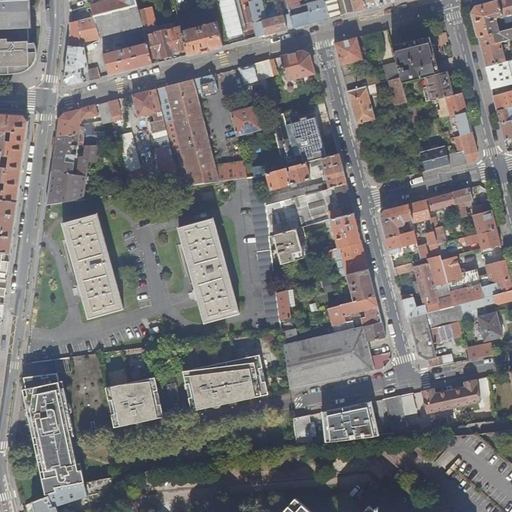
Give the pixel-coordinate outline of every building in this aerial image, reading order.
[(0,0),(0,29),(29,28),(31,28),(30,0),(0,0)] [(105,0),(89,5),(92,17),(93,16),(137,5),(135,0),(105,0)] [(217,0),(228,37),(243,33),(234,0),(217,0)] [(254,0),(249,1),(258,37),(288,29),(284,14),(267,18),(262,0),(254,0)] [(286,0),(288,9),(299,6),(297,0),(286,0)] [(290,16),(293,28),(329,19),(323,0),(322,0),(319,1),(308,4),(310,11),(290,16)] [(323,0),(329,19),(340,16),(336,0),(350,0),(354,12),(364,9),(361,0),(323,0)] [(336,0),(340,16),(354,12),(350,0),(336,0)] [(361,0),(364,9),(400,0),(361,0)] [(511,0),(499,0),(498,1),(502,16),(511,13),(511,8),(511,7),(511,0)] [(471,12),(477,37),(498,32),(494,19),(496,17),(499,17),(499,19),(502,18),(502,16),(498,1),(475,6),(471,12)] [(289,13),(290,16),(310,11),(308,4),(299,6),(288,9),(289,13)] [(137,5),(93,16),(99,38),(125,31),(143,26),(138,8),(137,5)] [(146,42),(150,58),(161,56),(162,57),(172,54),(172,53),(186,49),(181,30),(180,26),(173,28),(172,23),(156,26),(151,8),(144,9),(143,7),(138,8),(143,26),(145,36),(146,42)] [(284,14),(288,29),(293,28),(290,16),(289,13),(284,14)] [(69,86),(83,82),(81,68),(88,66),(85,47),(84,41),(96,38),(96,41),(100,41),(99,38),(93,16),(92,17),(70,22),(70,31),(70,33),(63,80),(69,86)] [(186,49),(188,55),(223,46),(217,20),(181,30),(186,49)] [(125,31),(128,41),(145,36),(143,26),(125,31)] [(30,66),(29,28),(0,29),(0,72),(20,72),(19,66),(30,66)] [(477,37),(485,65),(505,61),(502,48),(504,48),(503,44),(501,45),(500,41),(511,38),(511,28),(505,30),(498,32),(477,37)] [(362,60),(356,37),(334,43),(347,92),(374,84),(379,83),(375,69),(355,74),(352,63),(362,60)] [(425,76),(438,73),(428,37),(392,46),(396,62),(400,77),(401,82),(425,76)] [(103,53),(109,75),(152,64),(150,58),(146,42),(122,48),(121,45),(121,42),(114,44),(115,50),(103,53)] [(287,79),(313,73),(309,56),(302,51),(281,57),(287,79)] [(485,65),(491,89),(511,83),(511,79),(510,70),(511,69),(511,59),(505,61),(485,65)] [(273,76),(268,60),(239,67),(243,85),(257,81),(257,80),(273,76)] [(400,77),(396,62),(383,66),(387,81),(388,80),(400,77)] [(89,72),(91,80),(100,78),(97,70),(89,72)] [(451,96),(446,71),(438,73),(425,76),(431,101),(437,99),(451,96)] [(193,79),(197,95),(203,94),(204,96),(217,93),(212,74),(193,79)] [(407,102),(401,82),(400,77),(388,80),(395,105),(407,102)] [(181,186),(219,181),(214,166),(197,95),(193,79),(155,89),(181,186)] [(374,84),(347,92),(356,124),(374,119),(368,96),(377,93),(374,84)] [(276,100),(282,99),(280,87),(273,88),(276,100)] [(261,104),(266,103),(276,100),(273,88),(258,92),(261,104)] [(166,189),(181,186),(155,89),(132,95),(138,117),(153,113),(155,121),(150,123),(157,148),(156,148),(166,189)] [(511,106),(511,89),(492,95),(496,111),(511,106)] [(466,111),(461,93),(451,96),(437,99),(441,112),(438,112),(439,118),(455,114),(466,111)] [(108,102),(113,121),(113,122),(121,119),(120,114),(121,114),(117,99),(108,102)] [(108,102),(99,104),(103,123),(113,121),(108,102)] [(59,118),(57,137),(79,134),(83,134),(84,126),(80,126),(80,120),(98,115),(95,105),(71,111),(63,113),(59,118)] [(236,136),(262,129),(255,105),(230,112),(236,136)] [(511,106),(496,111),(499,123),(511,120),(511,106)] [(471,132),(466,111),(455,114),(460,135),(471,132)] [(0,199),(17,202),(23,163),(28,122),(24,115),(0,113),(0,199)] [(321,159),(326,158),(322,142),(324,142),(321,131),(318,132),(315,118),(307,120),(306,118),(300,120),(301,122),(292,124),(303,164),(305,163),(310,162),(318,160),(321,159)] [(511,120),(499,123),(504,140),(511,138),(511,120)] [(447,132),(441,133),(443,140),(449,139),(447,132)] [(478,155),(471,132),(460,135),(464,151),(459,152),(447,155),(449,163),(450,168),(474,162),(478,155)] [(118,144),(131,193),(146,191),(131,133),(116,136),(118,144)] [(55,152),(53,172),(61,173),(60,179),(82,183),(83,176),(81,176),(82,169),(78,169),(79,163),(76,163),(76,158),(70,158),(71,155),(76,156),(78,145),(79,134),(57,137),(55,152)] [(464,151),(460,135),(454,137),(459,152),(464,151)] [(420,152),(425,171),(438,168),(440,166),(440,165),(449,163),(447,155),(444,146),(440,147),(438,146),(436,145),(432,145),(430,146),(427,148),(427,151),(420,152)] [(346,184),(338,154),(333,156),(326,158),(321,159),(322,163),(324,169),(325,175),(323,175),(324,178),(326,178),(328,186),(321,188),(320,184),(297,190),(299,196),(334,187),(343,185),(346,184)] [(229,180),(247,178),(245,168),(245,162),(214,166),(219,181),(229,180)] [(286,168),(283,169),(266,174),(270,190),(310,179),(305,163),(303,164),(290,167),(292,171),(288,173),(286,168)] [(264,176),(264,174),(263,166),(245,168),(247,178),(260,176),(264,176)] [(268,236),(264,205),(263,199),(260,176),(247,178),(267,333),(281,331),(280,320),(276,293),(268,236)] [(353,213),(346,184),(343,185),(344,188),(335,190),(342,217),(353,213)] [(335,190),(334,187),(299,196),(264,205),(268,236),(274,235),(296,229),(324,221),(330,220),(342,217),(335,190)] [(472,200),(469,188),(452,193),(455,204),(457,213),(458,219),(470,215),(469,213),(466,214),(464,206),(470,205),(469,201),(472,200)] [(264,205),(299,196),(297,190),(263,199),(264,205)] [(70,195),(72,201),(87,199),(85,193),(70,195)] [(455,204),(452,193),(428,199),(431,211),(445,207),(450,206),(455,204)] [(0,252),(6,253),(10,253),(14,228),(17,202),(0,199),(0,252)] [(430,218),(425,200),(408,204),(412,220),(413,223),(426,219),(427,222),(423,223),(425,233),(431,258),(439,256),(439,253),(437,245),(432,228),(430,218)] [(491,210),(488,200),(480,202),(481,205),(471,207),(473,215),(491,210)] [(380,217),(386,238),(403,234),(402,229),(399,230),(398,227),(402,226),(404,225),(405,222),(412,220),(408,204),(384,210),(380,217)] [(491,210),(473,215),(472,215),(477,234),(496,230),(491,210)] [(96,213),(62,223),(76,275),(88,319),(123,309),(96,213)] [(361,242),(353,213),(342,217),(330,220),(332,226),(338,249),(339,248),(361,242)] [(213,218),(177,227),(194,289),(196,295),(203,323),(239,314),(213,218)] [(332,226),(330,220),(324,221),(326,228),(332,226)] [(437,245),(446,243),(442,226),(436,228),(432,228),(437,245)] [(304,257),(296,229),(274,235),(281,263),(304,257)] [(500,244),(496,230),(477,234),(465,238),(466,242),(467,245),(478,242),(480,249),(500,244)] [(386,238),(389,249),(416,242),(413,231),(403,234),(386,238)] [(368,270),(361,242),(339,248),(346,275),(368,270)] [(421,261),(426,259),(428,259),(424,245),(417,246),(421,261)] [(346,275),(339,248),(338,249),(332,250),(334,258),(339,277),(346,275)] [(334,258),(332,250),(323,252),(325,261),(334,258)] [(441,260),(447,258),(445,251),(439,253),(439,256),(441,260)] [(6,253),(0,252),(0,273),(8,274),(9,262),(5,262),(6,253)] [(447,283),(441,260),(439,256),(431,258),(428,259),(426,259),(427,263),(414,267),(424,305),(416,307),(413,297),(412,297),(401,300),(406,318),(409,317),(453,306),(451,296),(436,300),(433,286),(447,283)] [(459,269),(455,256),(447,258),(441,260),(447,283),(451,296),(453,306),(484,298),(478,277),(477,269),(464,272),(463,268),(459,269)] [(511,291),(504,260),(484,265),(487,275),(492,296),(511,291)] [(393,268),(395,276),(413,271),(411,263),(393,268)] [(375,297),(368,270),(346,275),(353,302),(375,297)] [(492,296),(487,275),(478,277),(484,298),(492,296)] [(288,307),(286,291),(276,293),(280,320),(290,318),(288,307)] [(511,300),(511,291),(492,296),(484,298),(453,306),(409,317),(418,355),(426,359),(426,360),(436,358),(432,345),(461,337),(458,325),(461,324),(460,321),(473,318),(477,317),(478,323),(479,325),(473,327),(476,336),(482,335),(483,342),(502,337),(495,312),(485,315),(483,305),(494,302),(494,303),(497,304),(511,300)] [(381,323),(375,297),(353,302),(328,308),(333,325),(345,322),(343,316),(344,316),(344,315),(366,310),(368,317),(358,319),(360,327),(363,327),(381,323)] [(385,338),(381,323),(363,327),(367,342),(385,338)] [(367,342),(363,327),(360,327),(296,342),(283,345),(289,389),(374,371),(370,357),(367,342)] [(283,345),(296,342),(293,330),(281,332),(283,345)] [(469,360),(493,355),(490,343),(466,349),(469,360)] [(374,371),(381,370),(388,359),(386,354),(370,357),(374,371)] [(451,354),(445,356),(447,364),(453,363),(451,354)] [(268,395),(266,382),(263,382),(261,376),(260,369),(263,368),(260,355),(228,362),(229,365),(223,367),(217,368),(216,364),(204,367),(184,372),(187,385),(190,384),(191,391),(193,398),(190,398),(193,412),(224,405),(237,402),(236,399),(243,397),(244,400),(268,395)] [(445,356),(436,358),(426,360),(428,368),(447,364),(445,356)] [(62,388),(60,381),(59,373),(25,378),(26,382),(29,396),(26,396),(34,438),(38,437),(39,444),(48,442),(48,446),(57,446),(62,444),(65,442),(64,439),(72,437),(70,430),(74,429),(65,388),(62,388)] [(491,390),(488,377),(479,379),(482,392),(491,390)] [(164,417),(161,404),(158,405),(157,398),(155,391),(158,391),(155,378),(127,384),(107,388),(110,401),(113,401),(114,408),(116,414),(113,415),(115,428),(164,417)] [(481,402),(476,379),(464,382),(465,388),(435,394),(434,389),(422,391),(427,414),(481,402)] [(415,408),(412,393),(400,396),(403,410),(415,408)] [(393,434),(407,432),(403,410),(400,396),(385,399),(393,434)] [(370,402),(322,413),(326,442),(377,436),(370,402)] [(307,416),(293,419),(296,446),(314,444),(307,416)] [(481,425),(485,422),(460,425),(444,443),(434,454),(436,456),(437,454),(448,464),(442,471),(445,474),(451,467),(502,511),(511,511),(511,469),(474,435),(485,434),(481,432),(480,430),(479,428),(481,425)] [(73,445),(72,437),(64,439),(65,442),(62,444),(57,446),(48,446),(48,442),(39,444),(41,452),(73,445)] [(171,466),(205,459),(202,443),(187,446),(188,449),(183,450),(183,447),(168,451),(171,466)] [(74,450),(73,445),(41,452),(42,457),(44,464),(76,457),(74,450)] [(55,469),(78,464),(76,457),(44,464),(45,469),(52,467),(55,469)] [(43,480),(46,496),(58,492),(57,488),(85,483),(82,470),(79,471),(78,464),(55,469),(52,467),(45,469),(45,472),(47,479),(43,480)] [(46,496),(33,501),(36,511),(49,511),(56,510),(58,508),(57,505),(88,495),(114,490),(111,478),(85,483),(57,488),(58,492),(46,496)] [(309,511),(295,498),(282,511),(309,511)]
